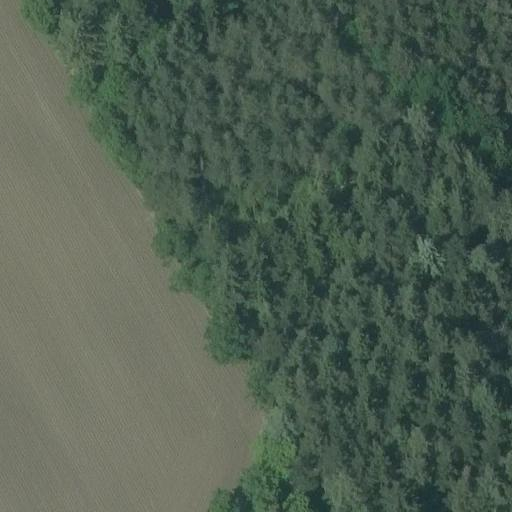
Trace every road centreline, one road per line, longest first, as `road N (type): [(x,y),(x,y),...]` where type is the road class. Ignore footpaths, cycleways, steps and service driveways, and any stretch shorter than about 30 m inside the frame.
road 1 (track): [(242,511),(412,119),(296,0)]
road 2 (track): [(412,119),(511,222)]
